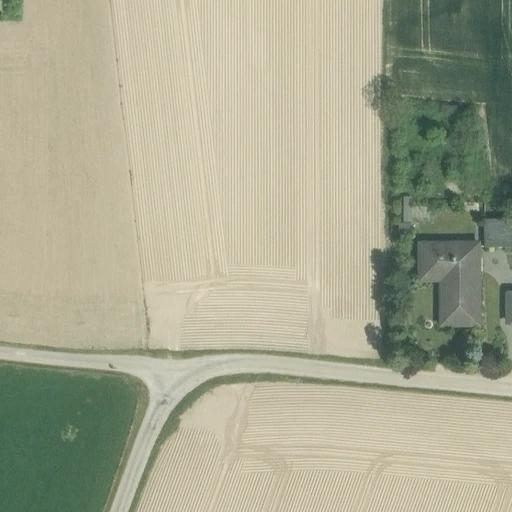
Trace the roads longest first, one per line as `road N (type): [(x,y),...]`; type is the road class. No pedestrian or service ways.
road 1 (unclassified): [(511,385),(242,363),(169,370)]
road 2 (unclassified): [(169,370),(0,346)]
road 3 (unclassified): [(169,370),(117,511)]
